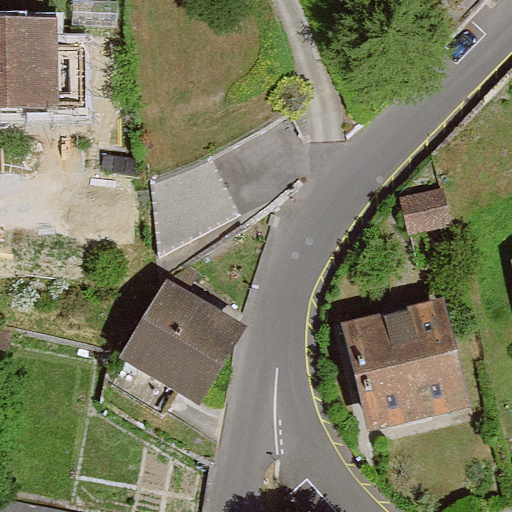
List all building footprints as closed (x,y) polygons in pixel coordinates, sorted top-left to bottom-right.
[(0,110),(51,110),(50,29),(0,29),(0,110)] [(240,217),(210,157),(197,164),(154,180),(161,258),(240,217)] [(178,385),(201,399),(237,339),(164,295),(129,355),(132,356),(114,387),(160,415),(178,385)] [(376,427),(464,405),(442,316),(353,338),(376,427)] [(0,511),(49,511),(0,503),(0,511)]
